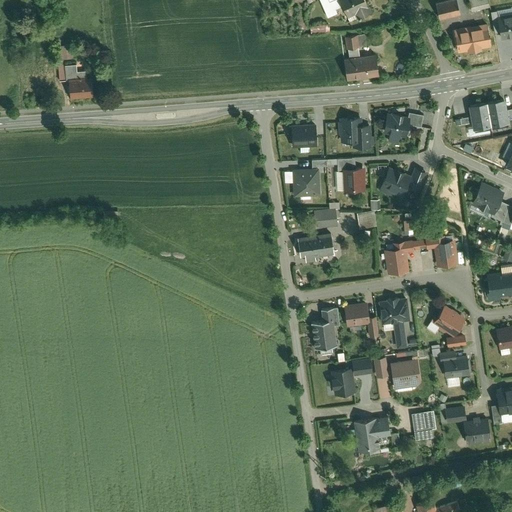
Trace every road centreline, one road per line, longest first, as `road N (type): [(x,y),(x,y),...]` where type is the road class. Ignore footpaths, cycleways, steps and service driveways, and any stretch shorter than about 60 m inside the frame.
road 1 (tertiary): [(0,125),(267,106)]
road 2 (residential): [(292,301),(267,106)]
road 3 (residential): [(292,301),(435,281),(474,311)]
road 4 (tertiary): [(267,106),(447,87)]
